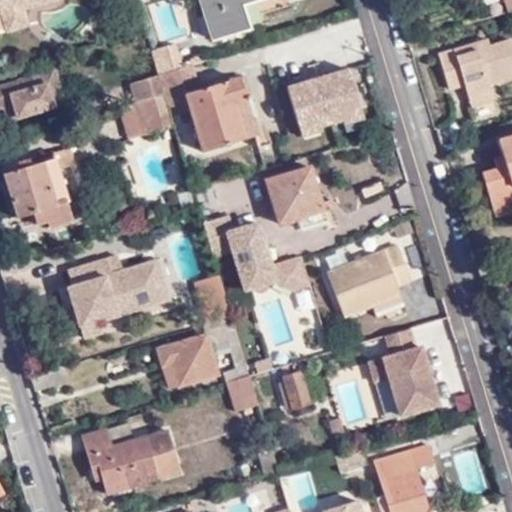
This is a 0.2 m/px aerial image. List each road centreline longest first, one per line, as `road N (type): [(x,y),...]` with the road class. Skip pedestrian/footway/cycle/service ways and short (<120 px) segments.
road 1 (residential): [(369,0),(511,450)]
road 2 (residential): [(50,511),(0,343)]
